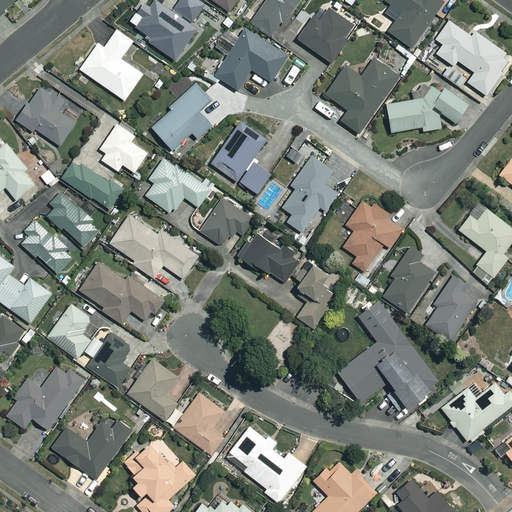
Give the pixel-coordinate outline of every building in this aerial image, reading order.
[(0,0),(0,35),(15,24),(6,13),(22,0),(0,0)] [(208,6),(199,0),(182,0),(176,10),(197,23),(208,6)] [(240,0),(213,0),(231,13),(240,0)] [(304,0),(268,0),(254,22),(278,39),(304,0)] [(387,0),(387,1),(404,14),(390,32),(412,48),(440,12),(447,17),(454,8),(442,0),(387,0)] [(198,30),(158,1),(152,8),(147,4),(139,14),(145,18),(138,28),(153,39),(151,42),(177,60),(198,30)] [(357,27),(331,8),(322,20),(316,16),(299,39),(332,62),(357,27)] [(474,37),(451,21),(438,40),(445,45),(438,55),(455,66),(459,61),(476,73),(470,83),(488,96),(511,62),(511,57),(477,32),(474,37)] [(291,56),(247,28),(217,76),(241,91),(253,71),(274,83),(291,56)] [(135,42),(119,30),(107,48),(101,44),(82,70),(127,101),(145,75),(123,60),(135,42)] [(401,76),(376,59),(363,78),(348,67),(328,95),(351,111),(343,121),(361,134),(401,76)] [(90,81),(80,75),(74,85),(84,91),(90,81)] [(213,100),(198,84),(172,108),(174,111),(155,128),(181,157),(214,126),(201,111),(213,100)] [(68,103),(44,86),(19,121),(35,133),(38,129),(61,146),(78,123),(62,111),(68,103)] [(447,90),(423,87),(416,97),(416,101),(389,105),(394,133),(425,127),(426,132),(444,129),(442,113),(459,124),(471,106),(447,90)] [(337,111),(323,101),(318,109),(332,119),(337,111)] [(239,182),(258,195),(272,175),(256,163),(258,161),(254,158),(267,139),(240,121),(210,163),(237,182),(246,170),(247,171),(239,182)] [(137,137),(119,125),(102,150),(109,154),(104,161),(120,172),(125,165),(137,173),(150,154),(133,142),(137,137)] [(40,183),(9,145),(0,151),(0,193),(8,187),(19,201),(40,183)] [(334,171),(312,155),(290,185),(295,189),(281,207),(291,215),(286,222),(302,233),(320,208),(325,212),(339,194),(325,184),(334,171)] [(213,189),(166,158),(151,180),(157,184),(148,197),(175,214),(185,198),(201,207),(213,189)] [(126,190),(77,159),(64,179),(112,210),(126,190)] [(511,161),(501,176),(511,183),(511,161)] [(59,181),(51,170),(42,177),(51,187),(59,181)] [(102,228),(62,193),(53,204),(57,208),(50,217),(64,229),(65,227),(86,246),(102,228)] [(236,231),(243,236),(254,218),(222,198),(199,231),(219,244),(224,243),(229,236),(232,238),(236,231)] [(371,207),(362,201),(345,225),(353,231),(342,247),(356,257),(351,263),(365,273),(384,245),(391,249),(404,229),(388,218),(390,214),(374,203),(371,207)] [(511,245),(511,227),(481,203),(460,230),(489,252),(474,272),(490,285),(510,258),(505,254),(511,245)] [(157,234),(129,214),(109,244),(134,261),(132,264),(154,279),(163,266),(183,279),(199,256),(160,229),(157,234)] [(68,246),(38,220),(27,232),(31,236),(23,245),(38,258),(40,255),(61,274),(76,257),(67,248),(68,246)] [(263,237),(257,233),(240,259),(257,271),(259,269),(268,275),(270,273),(285,283),(299,262),(292,258),(296,252),(284,244),(280,249),(271,243),(276,236),(267,231),(263,237)] [(425,256),(413,248),(393,276),(398,279),(386,297),(409,313),(437,273),(421,262),(425,256)] [(17,267),(0,255),(0,300),(32,324),(54,294),(33,279),(27,287),(11,275),(17,267)] [(300,291),(297,296),(306,302),(296,317),(315,330),(330,306),(326,304),(333,294),(327,290),(328,288),(323,285),(329,275),(306,260),(294,278),(300,282),(296,288),(300,291)] [(125,280),(98,261),(78,290),(103,307),(101,311),(122,325),(131,311),(145,321),(151,313),(155,315),(165,301),(128,275),(125,280)] [(370,281),(359,273),(354,280),(365,287),(370,281)] [(427,327),(454,344),(485,295),(453,275),(435,303),(440,307),(427,327)] [(406,409),(413,404),(414,406),(425,398),(424,396),(431,392),(429,389),(439,380),(379,300),(372,305),(369,301),(361,307),(364,311),(357,316),(376,342),(336,371),(360,404),(388,383),(394,390),(387,395),(398,411),(404,407),(406,409)] [(94,319),(74,304),(49,338),(79,360),(93,341),(83,334),(94,319)] [(26,331),(5,316),(0,321),(0,376),(20,349),(19,340),(26,331)] [(134,348),(113,333),(89,367),(122,390),(136,370),(124,362),(134,348)] [(179,377),(152,358),(126,394),(165,422),(178,404),(166,395),(179,377)] [(69,376),(59,368),(43,389),(30,379),(16,397),(20,401),(9,416),(26,429),(35,418),(50,430),(88,381),(74,370),(69,376)] [(511,392),(507,396),(497,384),(478,399),(470,388),(444,409),(469,441),(511,407),(511,392)] [(226,412),(198,392),(172,428),(211,456),(224,438),(213,430),(226,412)] [(511,427),(511,414),(486,436),(495,448),(507,438),(504,434),(511,427)] [(115,429),(105,422),(89,443),(69,428),(54,448),(98,480),(135,430),(121,420),(115,429)] [(277,447),(252,427),(228,457),(233,461),(237,456),(250,467),(246,472),(268,489),(266,492),(281,504),(309,467),(291,453),(286,459),(274,450),(277,447)] [(484,447),(478,439),(468,447),(474,455),(484,447)] [(177,469),(155,445),(143,455),(139,451),(126,463),(144,482),(138,488),(148,498),(139,506),(144,511),(170,511),(176,507),(170,501),(197,475),(185,462),(177,469)] [(354,475),(342,463),(332,472),(329,469),(316,481),(331,497),(315,511),(359,511),(379,493),(358,471),(354,475)] [(431,499),(414,480),(399,493),(405,500),(399,505),(405,511),(456,511),(439,492),(431,499)] [(243,510),(228,498),(217,511),(207,503),(199,511),(251,511),(246,507),(243,510)]
